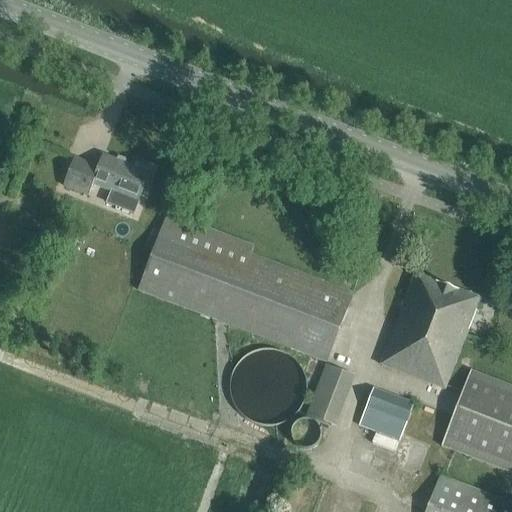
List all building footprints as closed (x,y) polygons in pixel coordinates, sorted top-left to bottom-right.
[(76,161),(65,189),(77,194),(89,199),(94,187),(110,194),(106,204),(134,215),(138,205),(149,176),(104,159),(100,170),(88,166),(76,161)] [(140,294),(326,365),(327,365),(330,356),(353,296),(251,257),(254,250),(169,218),(140,294)] [(480,302),(416,277),(382,367),(446,392),(480,302)] [(306,395),(306,388),(306,380),(304,373),(301,367),(296,361),(291,356),(285,353),(278,350),(271,349),(263,349),(256,351),(250,354),(244,358),(238,363),(234,369),(232,376),(230,383),(230,390),(231,397),(234,404),(238,410),(243,416),(249,420),(255,423),(262,425),(269,425),(277,424),(284,422),(290,418),(296,414),(300,408),(303,402),(306,395)] [(326,366),(349,375),(352,365),(330,356),(327,365),(326,366)] [(511,476),(511,389),(470,373),(441,449),(511,476)] [(400,444),(414,407),(374,392),(360,428),(400,444)] [(322,436),(322,431),(321,427),(318,423),(315,420),(310,418),(306,418),(301,419),(297,421),(294,424),(292,428),(291,433),(292,437),(294,442),(297,445),(301,447),(305,449),(310,448),(314,447),(318,444),(320,440),(322,436)] [(511,511),(511,507),(441,480),(428,511),(511,511)]
